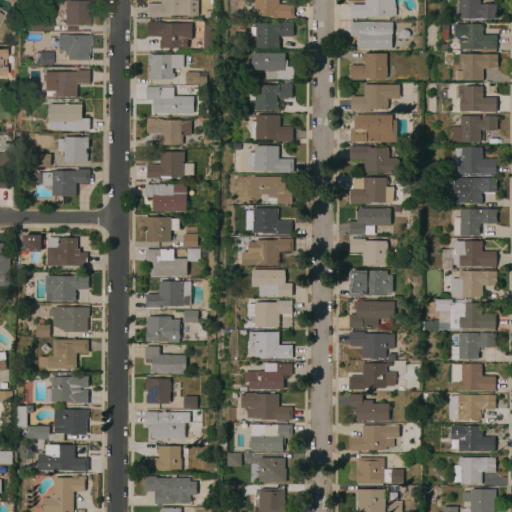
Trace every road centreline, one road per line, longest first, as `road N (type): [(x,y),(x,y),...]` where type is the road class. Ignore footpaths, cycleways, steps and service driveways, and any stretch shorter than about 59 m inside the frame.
road 1 (residential): [(317,511),(320,0)]
road 2 (residential): [(114,511),(116,0)]
